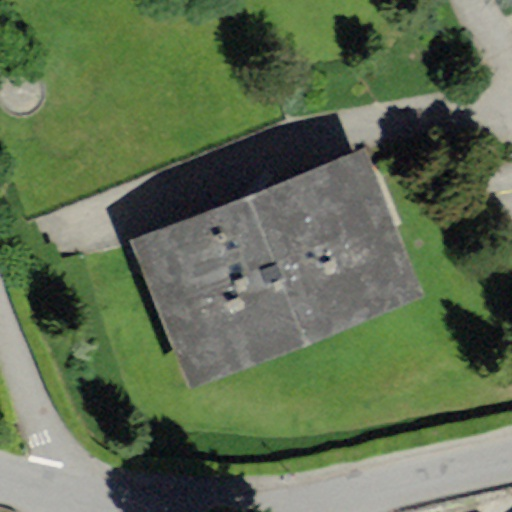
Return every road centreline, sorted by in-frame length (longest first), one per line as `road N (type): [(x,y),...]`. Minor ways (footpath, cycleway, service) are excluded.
road 1 (residential): [(511,456),(281,511)]
road 2 (residential): [(68,492),(0,319)]
